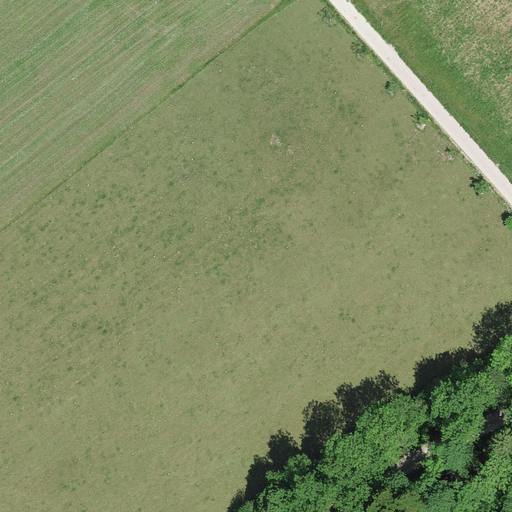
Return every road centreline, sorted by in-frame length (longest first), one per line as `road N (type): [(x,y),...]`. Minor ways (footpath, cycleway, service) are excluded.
road 1 (track): [(511,192),(338,0)]
road 2 (track): [(320,511),(511,384)]
